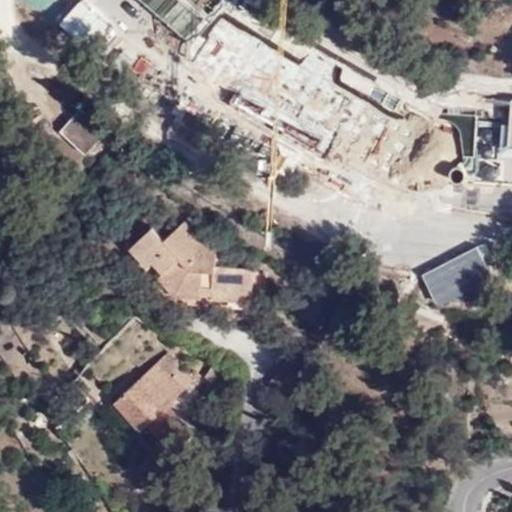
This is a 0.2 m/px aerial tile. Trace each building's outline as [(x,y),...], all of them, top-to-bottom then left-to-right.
[(511,185),(511,118),(492,118),(490,110),(442,108),(397,82),(252,0),(143,0),(193,43),(229,1),(232,2),(204,52),(429,180),(436,130),(435,126),(438,119),(441,114),(481,117),(480,177),(480,183),(511,185)] [(86,152),(106,132),(82,109),(63,130),(86,152)] [(441,114),(438,119),(452,122),(458,128),(461,135),(463,143),(463,151),(465,158),(466,167),(467,176),(480,177),(481,117),(441,114)] [(463,143),(461,135),(453,134),(449,137),(451,144),(455,147),(463,143)] [(457,163),(465,158),(463,151),(459,150),(454,151),(451,156),(453,162),(457,163)] [(463,179),(467,176),(466,167),(460,165),(454,167),(452,172),(455,179),(463,179)] [(176,290),(201,292),(202,285),(227,288),(227,294),(250,295),(252,265),(215,262),(215,242),(201,241),(183,220),(163,239),(151,226),(129,246),(146,264),(151,258),(162,271),(162,272),(176,290)] [(493,269),(503,263),(494,248),(484,254),(493,269)] [(438,298),(472,280),(462,261),(429,278),(438,298)] [(202,285),(201,292),(211,293),(211,296),(227,297),(227,294),(227,288),(202,285)] [(168,353),(139,380),(164,409),(169,405),(177,397),(194,381),(168,353)] [(164,409),(139,380),(116,401),(141,429),(146,423),(174,452),(194,434),(169,405),(164,409)]
